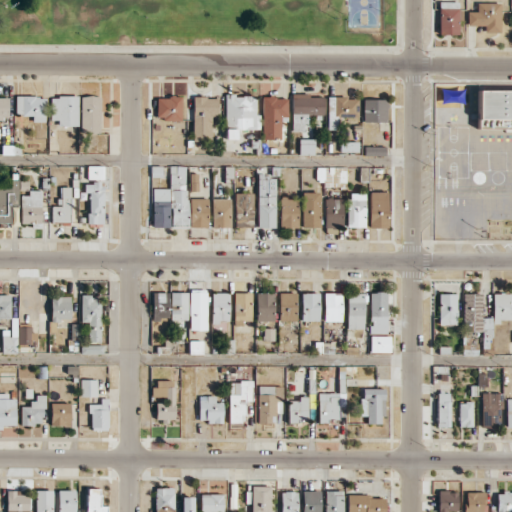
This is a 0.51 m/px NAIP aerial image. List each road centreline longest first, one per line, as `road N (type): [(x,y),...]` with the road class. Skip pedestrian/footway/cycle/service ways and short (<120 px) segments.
road 1 (residential): [(412,511),(410,0)]
road 2 (residential): [(511,65),(0,63)]
road 3 (residential): [(0,259),(511,261)]
road 4 (residential): [(0,457),(511,459)]
road 5 (residential): [(130,511),(132,64)]
